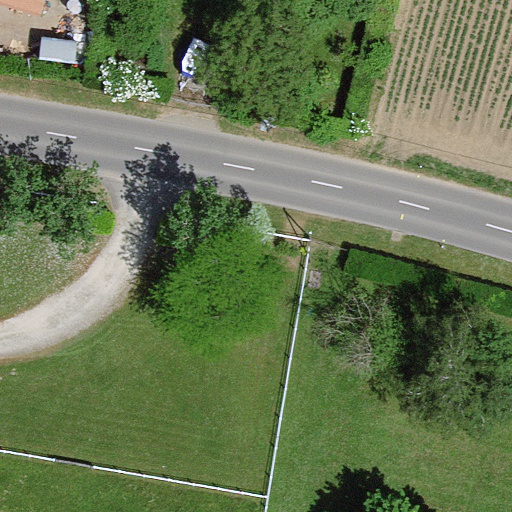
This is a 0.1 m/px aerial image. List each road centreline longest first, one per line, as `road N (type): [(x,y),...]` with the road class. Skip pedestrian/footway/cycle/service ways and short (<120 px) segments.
road 1 (tertiary): [(0,126),(217,162),(511,231)]
road 2 (track): [(152,152),(125,263),(104,291),(49,325),(0,340)]
